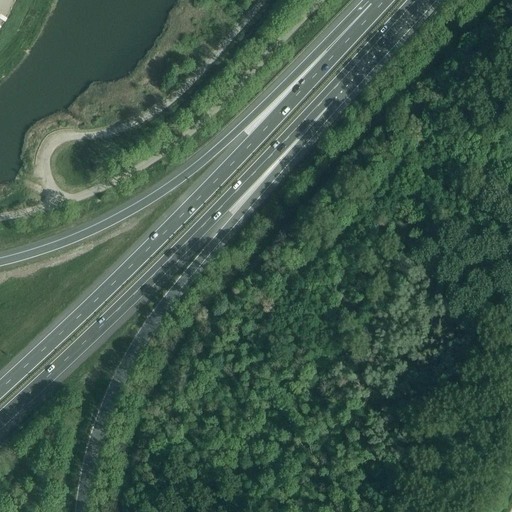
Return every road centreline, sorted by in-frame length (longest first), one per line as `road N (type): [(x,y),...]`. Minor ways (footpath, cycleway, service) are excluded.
road 1 (motorway): [(375,9),(182,213),(0,387)]
road 2 (motorway): [(81,511),(96,430),(139,336),(326,95)]
road 3 (motorway): [(0,428),(195,242),(326,95)]
road 4 (motorway): [(375,9),(162,192),(64,242),(0,261)]
road 5 (unclassified): [(58,203),(130,172),(178,140),(323,0)]
road 6 (unclassified): [(58,203),(46,165),(50,145),(132,124),(162,106),(262,0)]
road 7 (motorway): [(326,95),(415,0)]
